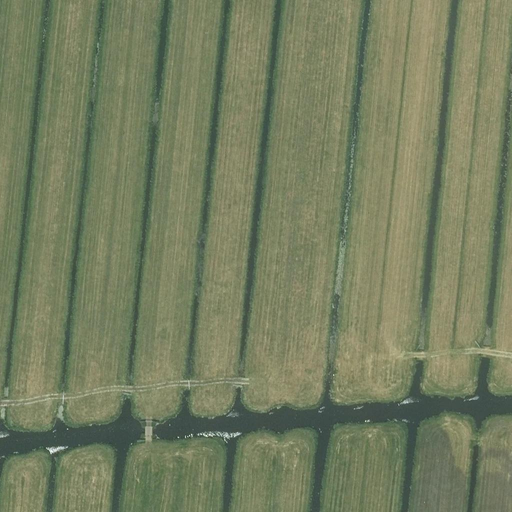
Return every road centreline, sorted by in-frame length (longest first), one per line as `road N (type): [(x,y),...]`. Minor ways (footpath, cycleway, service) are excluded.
road 1 (track): [(0,403),(278,379)]
road 2 (track): [(379,357),(469,349),(511,355)]
